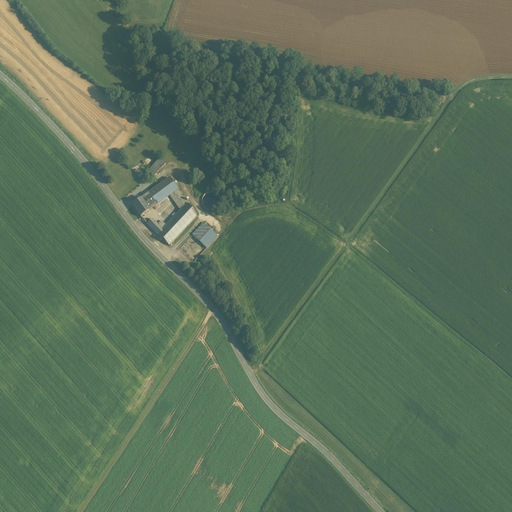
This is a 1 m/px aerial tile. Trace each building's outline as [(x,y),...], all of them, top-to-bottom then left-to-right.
[(159,159),(147,174),(152,178),(165,163),(159,159)] [(169,179),(149,194),(157,205),(170,195),(177,190),(169,179)] [(188,204),(177,190),(170,195),(170,197),(180,211),(183,208),(188,204)] [(213,193),(209,193),(206,194),(204,196),(202,199),(202,203),(203,206),(206,209),(209,210),(212,211),(216,210),(218,207),(220,204),(220,200),(219,197),(216,194),(213,193)] [(145,197),(153,208),(157,205),(149,194),(145,197)] [(153,208),(145,197),(141,200),(150,211),(153,208)] [(150,211),(141,200),(141,199),(132,206),(141,218),(150,211)] [(162,230),(157,235),(169,246),(197,217),(188,204),(183,208),(180,211),(166,226),(162,230)] [(152,220),(147,224),(157,235),(162,230),(160,228),(157,225),(152,220)] [(204,223),(193,235),(207,248),(218,236),(204,223)] [(195,261),(207,248),(193,235),(181,247),(195,261)]
